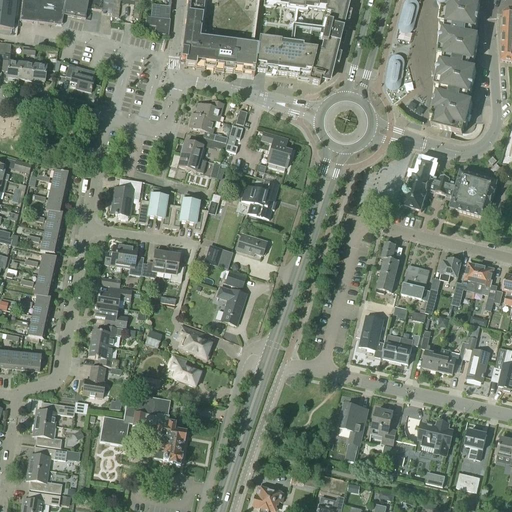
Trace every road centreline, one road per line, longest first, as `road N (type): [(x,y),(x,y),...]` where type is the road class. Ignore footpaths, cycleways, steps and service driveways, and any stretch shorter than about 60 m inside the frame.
road 1 (residential): [(423,145),(465,153),(493,134),(495,0)]
road 2 (primary): [(273,346),(338,150)]
road 3 (residential): [(511,416),(320,371)]
road 4 (residential): [(202,511),(246,354),(273,346)]
road 5 (primary): [(218,511),(273,346)]
road 6 (residential): [(46,385),(65,363),(85,227)]
road 7 (unclassified): [(235,511),(284,362)]
road 8 (residential): [(359,226),(511,259)]
road 9 (residential): [(359,226),(320,371)]
